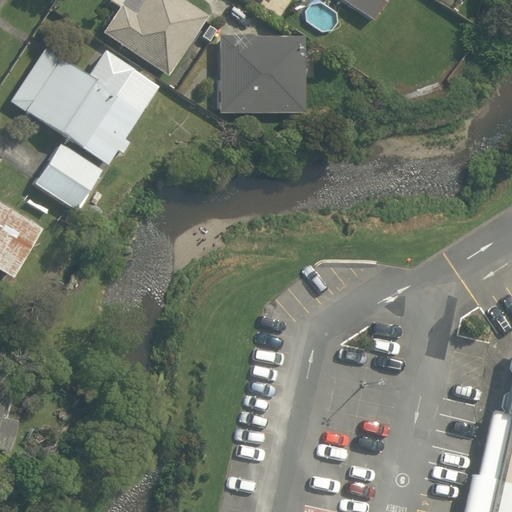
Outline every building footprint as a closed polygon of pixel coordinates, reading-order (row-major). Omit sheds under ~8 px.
[(104,0),(118,10),(104,32),(165,72),(202,17),(175,0),(104,0)] [(343,0),(370,16),(379,0),(343,0)] [(307,36),(218,29),(212,108),(301,115),(307,36)] [(13,101),(63,134),(28,185),(70,213),(113,150),(159,81),(102,43),(80,76),(46,53),(13,101)] [(43,221),(0,197),(0,267),(13,275),(43,221)] [(0,399),(5,375),(0,373),(0,444),(8,447),(17,406),(0,402),(0,399)] [(511,511),(511,398),(508,418),(491,414),(477,476),(471,475),(462,511),(511,511)]
